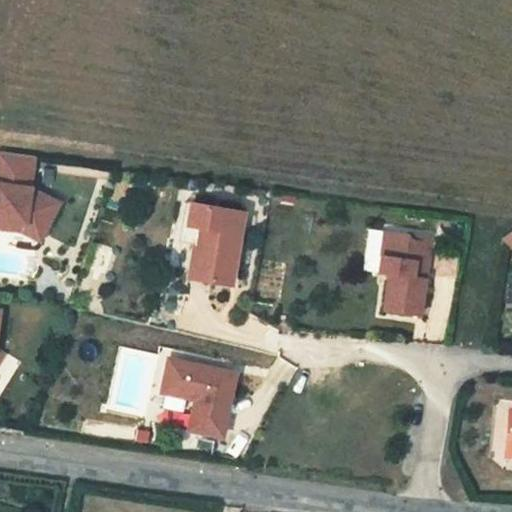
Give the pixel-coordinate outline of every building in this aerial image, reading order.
[(33,174),(39,146),(0,140),(0,209),(15,211),(20,213),(38,229),(63,201),(33,174)] [(194,208),(182,205),(184,192),(161,188),(156,220),(192,227),(194,208)] [(184,192),(182,205),(194,208),(192,227),(186,265),(230,272),(239,201),(184,192)] [(390,264),(384,301),(414,306),(428,220),(388,213),(380,262),(390,264)] [(414,306),(423,307),(431,264),(424,262),(431,221),(428,220),(414,306)] [(444,223),(431,221),(424,262),(431,264),(438,263),(444,223)] [(0,338),(0,359),(9,348),(0,338)] [(210,432),(218,371),(145,362),(140,402),(168,406),(173,409),(171,428),(210,432)]
